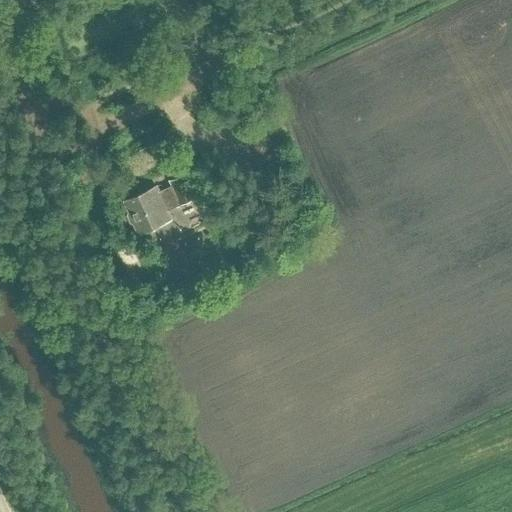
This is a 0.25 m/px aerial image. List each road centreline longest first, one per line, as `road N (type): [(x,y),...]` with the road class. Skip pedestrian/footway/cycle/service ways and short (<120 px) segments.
road 1 (track): [(4,0),(2,52),(32,145),(28,209),(165,511)]
road 2 (track): [(123,511),(0,253)]
